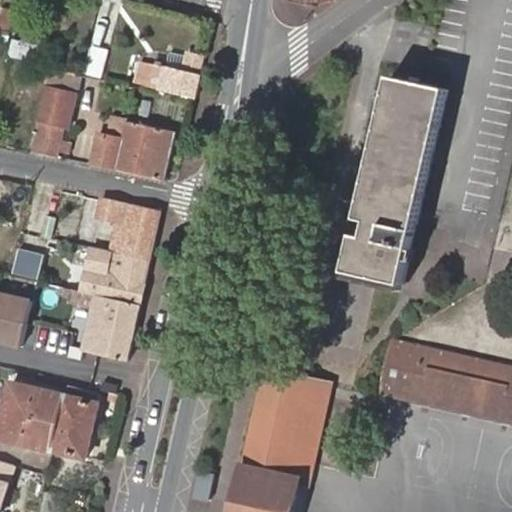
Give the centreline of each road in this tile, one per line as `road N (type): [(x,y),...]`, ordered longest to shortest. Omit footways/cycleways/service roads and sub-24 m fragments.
road 1 (secondary): [(153,511),(215,204)]
road 2 (unclassified): [(0,162),(215,204)]
road 3 (unknown): [(178,389),(0,351)]
road 4 (residential): [(240,75),(299,49),(365,0)]
road 5 (secondary): [(215,204),(240,75)]
